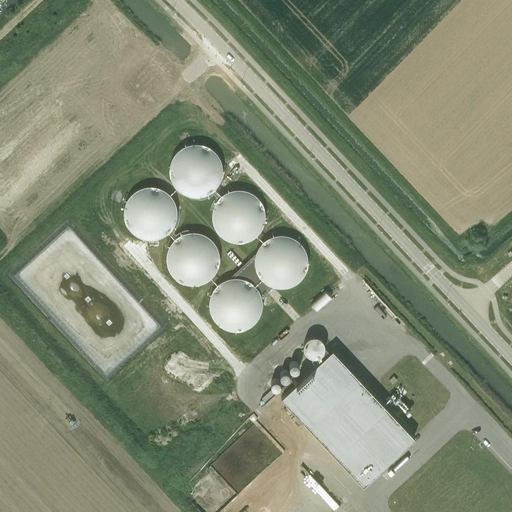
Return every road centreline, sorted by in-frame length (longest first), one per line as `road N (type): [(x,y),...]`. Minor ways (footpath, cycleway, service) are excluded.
road 1 (tertiary): [(171,0),(465,310)]
road 2 (unknown): [(342,270),(208,130)]
road 3 (unknown): [(242,370),(112,231)]
road 4 (unknown): [(242,370),(247,398),(360,502)]
road 5 (unknown): [(342,270),(463,400)]
road 6 (unknown): [(463,400),(360,502)]
road 7 (unknown): [(342,270),(242,370)]
